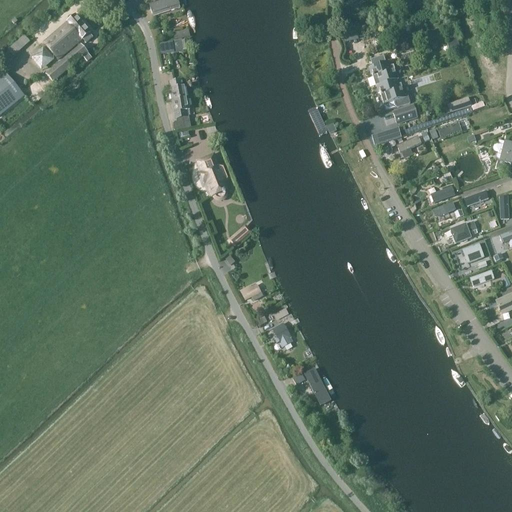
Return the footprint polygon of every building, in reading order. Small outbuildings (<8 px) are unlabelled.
[(152,15),(179,6),(177,0),(171,0),(150,7),(152,15)] [(89,34),(75,17),(67,24),(68,24),(82,40),(85,44),(92,39),(89,35),(89,34)] [(82,40),(68,24),(44,45),(58,61),(82,40)] [(188,31),(173,34),(175,40),(190,38),(188,31)] [(349,33),(343,35),(344,43),(351,42),(349,33)] [(188,41),(181,42),(182,51),(189,50),(188,41)] [(450,53),(459,50),(456,41),(447,44),(450,53)] [(80,46),(47,74),(55,82),(88,54),(80,46)] [(54,62),(43,49),(30,60),(42,73),(54,62)] [(386,64),(384,57),(370,62),(372,69),(369,69),(375,88),(377,88),(396,82),(397,82),(393,68),(390,69),(388,64),(386,64)] [(31,105),(5,74),(0,78),(0,124),(2,128),(31,105)] [(182,81),(169,84),(170,90),(169,90),(174,114),(176,120),(175,121),(173,121),(172,124),(173,131),(190,128),(187,115),(185,116),(184,111),(189,110),(185,88),(183,89),(182,81)] [(397,86),(396,82),(377,88),(383,107),(394,103),(396,110),(410,106),(408,98),(405,99),(401,85),(397,86)] [(468,99),(449,106),(452,113),(471,107),(468,99)] [(396,124),(417,118),(414,108),(393,115),(396,124)] [(330,135),(336,132),(332,124),(326,127),(330,135)] [(433,141),(438,139),(434,131),(429,133),(433,141)] [(421,144),(417,137),(396,146),(399,154),(421,144)] [(500,161),(511,164),(511,143),(505,142),(500,161)] [(215,162),(213,157),(198,163),(202,174),(201,175),(204,184),(207,183),(213,198),(215,201),(219,203),(223,202),(225,199),(227,196),(227,192),(218,170),(220,169),(217,163),(215,162)] [(445,177),(436,170),(432,174),(438,179),(445,177)] [(493,199),(511,191),(511,184),(511,182),(490,190),(493,199)] [(451,189),(430,196),(433,205),(454,197),(451,189)] [(467,208),(488,201),(485,192),(464,200),(467,208)] [(455,211),(453,203),(432,211),(435,218),(455,211)] [(456,213),(454,214),(456,219),(457,219),(464,217),(462,211),(460,212),(460,211),(456,213)] [(474,223),(468,225),(471,233),(477,230),(474,223)] [(456,247),(472,240),(466,225),(450,232),(456,247)] [(245,226),(226,243),(232,250),(251,233),(245,226)] [(466,266),(484,260),(478,245),(461,252),(466,266)] [(501,255),(494,258),(496,264),(503,260),(501,255)] [(494,280),(491,272),(469,279),(473,288),(494,280)] [(507,279),(502,282),(505,288),(510,286),(507,279)] [(250,286),(240,292),(245,302),(251,299),(254,303),(263,298),(257,286),(252,288),(250,286)] [(511,294),(495,302),(499,311),(501,312),(508,309),(510,312),(511,311),(511,294)] [(256,322),(258,327),(267,323),(264,318),(256,322)] [(278,343),(281,349),(292,343),(290,340),(291,339),(283,324),(271,330),(275,337),(273,338),(276,344),(278,343)] [(341,407),(312,358),(289,381),(311,424),(341,407)]
